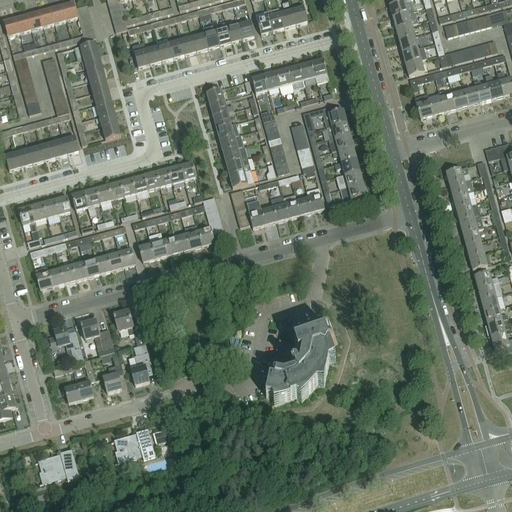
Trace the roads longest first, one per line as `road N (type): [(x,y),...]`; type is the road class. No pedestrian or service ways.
road 1 (residential): [(0,197),(141,151),(142,90),(358,29)]
road 2 (residential): [(15,322),(320,238)]
road 3 (tertiary): [(471,447),(285,511)]
road 4 (residential): [(253,357),(258,323),(312,296),(320,238)]
road 5 (residential): [(45,433),(189,394)]
road 6 (tertiary): [(392,153),(358,29)]
road 7 (residential): [(392,153),(511,120)]
road 8 (tertiary): [(442,329),(471,447)]
road 9 (tertiary): [(486,442),(442,329)]
